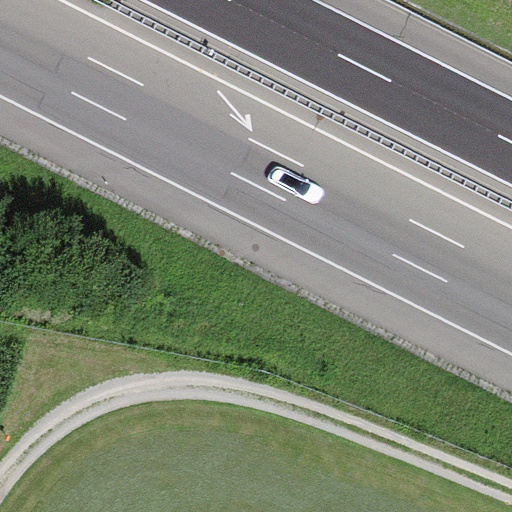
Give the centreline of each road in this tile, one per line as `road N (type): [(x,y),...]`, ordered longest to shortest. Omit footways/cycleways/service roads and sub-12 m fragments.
road 1 (motorway): [(0,35),(511,294)]
road 2 (track): [(68,421),(121,394),(193,381),(322,416),(511,490)]
road 3 (motorway): [(511,139),(235,0)]
